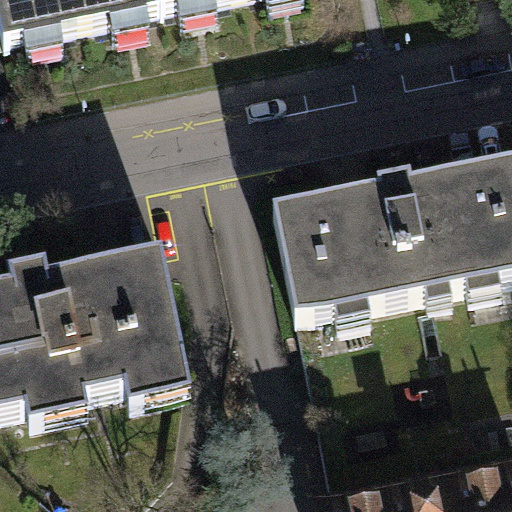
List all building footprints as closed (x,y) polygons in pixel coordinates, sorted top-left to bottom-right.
[(147,0),(0,0),(0,58),(153,29),(147,0)] [(306,0),(147,0),(153,29),(307,0),(306,0)] [(511,214),(506,182),(277,228),(298,338),(511,295),(511,214)] [(162,272),(0,301),(0,440),(187,406),(162,272)] [(511,511),(511,475),(322,511),(511,511)]
